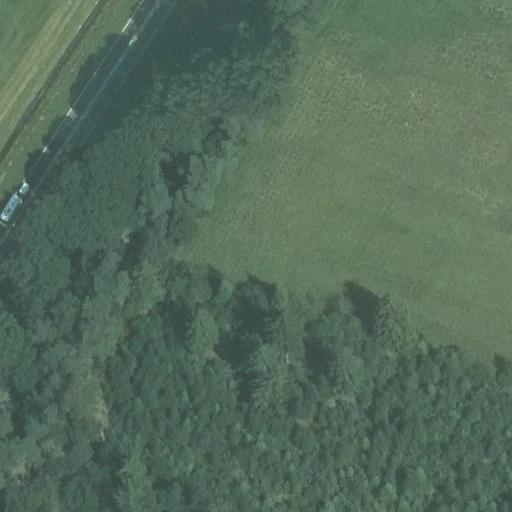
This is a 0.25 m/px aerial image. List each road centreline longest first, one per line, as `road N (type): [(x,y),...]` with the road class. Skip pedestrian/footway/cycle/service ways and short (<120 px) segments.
road 1 (track): [(0,362),(235,0)]
road 2 (trunk): [(0,239),(157,0)]
